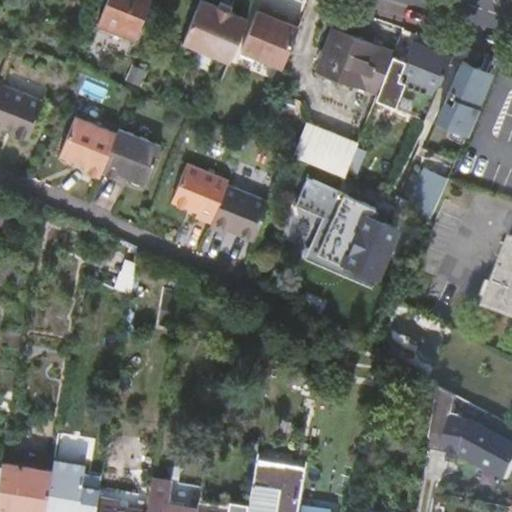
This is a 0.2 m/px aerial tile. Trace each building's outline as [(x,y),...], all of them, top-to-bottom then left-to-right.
[(106,0),(98,22),(136,37),(151,0),(106,0)] [(297,0),(260,0),(252,22),(268,28),(262,44),(278,50),(297,0)] [(216,9),(199,2),(182,43),(229,64),(246,21),(228,14),(216,9)] [(218,4),(216,9),(228,14),(230,9),(218,4)] [(366,84),(379,89),(385,75),(394,51),(374,43),(333,27),(317,70),(339,79),(340,76),(366,85),(366,84)] [(385,75),(435,95),(451,56),(400,36),(394,51),(385,75)] [(464,62),(449,95),(476,107),(491,74),(464,62)] [(0,89),(0,131),(1,132),(3,129),(29,139),(44,100),(4,80),(0,89)] [(83,169),(100,176),(101,171),(118,131),(76,115),(60,154),(62,155),(64,159),(70,162),(75,160),(85,164),(83,169)] [(296,153),(345,173),(358,141),(309,120),(296,153)] [(161,144),(119,127),(118,131),(101,171),(117,178),(119,173),(131,178),(131,181),(138,184),(142,182),(145,183),(161,144)] [(229,184),(231,180),(190,163),(173,202),(199,212),(197,217),(213,223),(229,184)] [(429,216),(449,174),(429,165),(410,207),(429,216)] [(374,209),(377,200),(307,173),(283,234),(306,243),(302,252),(380,281),(403,221),(374,209)] [(213,223),(211,228),(227,234),(228,230),(254,239),(270,200),(229,184),(213,223)] [(494,279),(484,304),(511,315),(511,249),(500,282),(494,279)] [(200,323),(190,319),(185,327),(196,332),(200,323)] [(211,328),(200,323),(196,332),(207,337),(211,328)] [(435,382),(420,374),(416,382),(431,390),(435,382)] [(447,390),(426,439),(511,476),(511,433),(454,409),(460,395),(447,390)] [(298,511),(306,466),(257,459),(252,485),(280,489),(275,511),(298,511)] [(3,461),(1,470),(0,477),(0,508),(26,511),(45,511),(50,483),(53,468),(3,461)] [(147,510),(146,511),(197,511),(199,506),(202,484),(162,478),(152,477),(147,510)] [(50,483),(45,511),(79,511),(83,488),(50,483)] [(117,500),(99,497),(96,511),(146,511),(147,510),(117,506),(117,500)]
